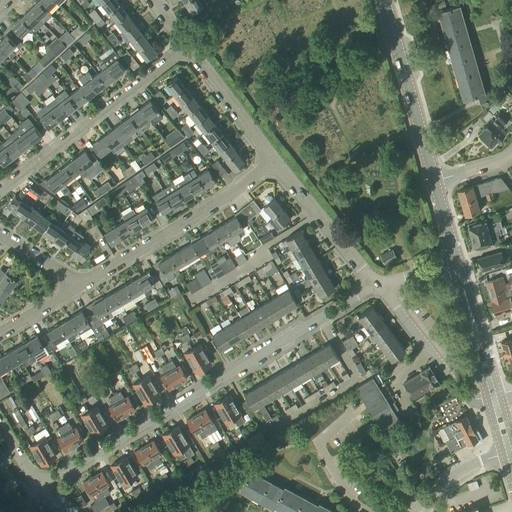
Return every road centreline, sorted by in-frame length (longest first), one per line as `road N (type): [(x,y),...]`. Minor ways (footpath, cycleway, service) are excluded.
road 1 (residential): [(41,478),(61,474),(377,286)]
road 2 (residential): [(75,288),(274,162)]
road 3 (residential): [(186,46),(0,190)]
road 4 (secondary): [(433,181),(383,0)]
road 5 (residential): [(377,286),(468,399),(486,397)]
road 6 (residential): [(377,286),(274,162)]
road 7 (residential): [(274,162),(186,46)]
